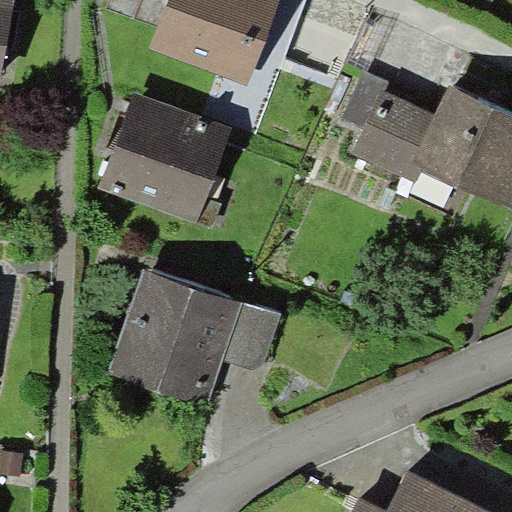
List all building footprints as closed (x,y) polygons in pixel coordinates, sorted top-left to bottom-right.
[(0,0),(0,85),(15,0),(0,0)] [(167,0),(150,46),(248,82),(279,0),(167,0)] [(383,85),(386,87),(389,80),(364,69),(343,117),(364,126),(383,85)] [(421,163),(511,204),(511,110),(450,81),(437,110),(386,87),(383,85),(364,126),(352,151),(413,180),(421,163)] [(100,182),(197,219),(232,126),(136,89),(100,182)] [(110,372),(209,403),(224,357),(242,299),(144,268),(110,372)] [(281,312),(242,299),(224,357),(262,369),(281,312)] [(489,511),(408,470),(387,509),(361,496),(352,511),(489,511)]
